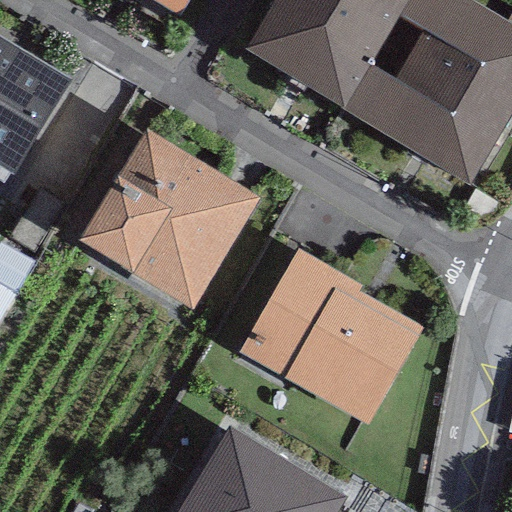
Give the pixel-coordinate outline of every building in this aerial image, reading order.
[(154,0),(178,14),(186,0),(154,0)] [(511,108),(511,24),(473,0),(269,0),(244,40),(467,180),(511,108)] [(72,76),(0,31),(0,162),(13,171),(72,76)] [(259,194),(146,125),(78,234),(191,304),(259,194)] [(363,281),(297,245),(239,351),(367,421),(420,324),(358,290),(363,281)] [(228,421),(173,511),(332,511),(345,491),(228,421)]
